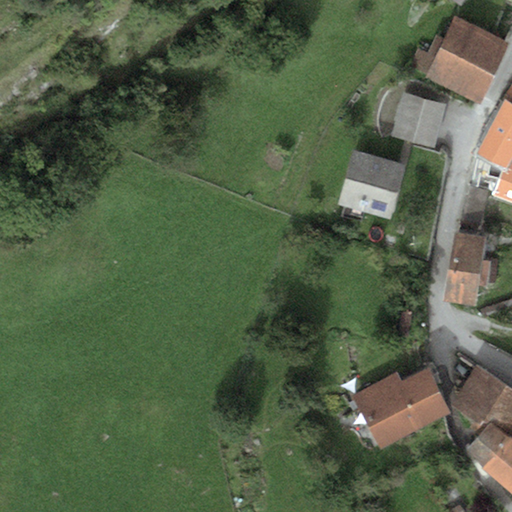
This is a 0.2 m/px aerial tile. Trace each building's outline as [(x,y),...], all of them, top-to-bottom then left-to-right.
[(503,44),(454,21),(437,57),(417,48),(407,70),(476,102),(503,44)] [(446,106),(403,94),(393,134),(435,145),(446,106)] [(511,102),(505,97),(476,144),(507,163),(511,155),(511,102)] [(406,160),(352,147),(337,204),(389,216),(406,160)] [(511,169),(500,165),(489,193),(511,202),(511,169)] [(470,185),(460,225),(476,229),(486,190),(470,185)] [(486,237),(454,233),(444,301),(475,306),(478,286),(486,287),(490,263),(482,261),(486,237)] [(376,446),(448,411),(428,369),(399,383),(394,372),(351,394),(376,446)] [(511,436),(511,390),(480,370),(458,406),(487,426),(491,422),(511,437),(511,436)] [(511,437),(491,422),(487,426),(469,450),(484,461),(479,467),(511,492),(511,437)]
